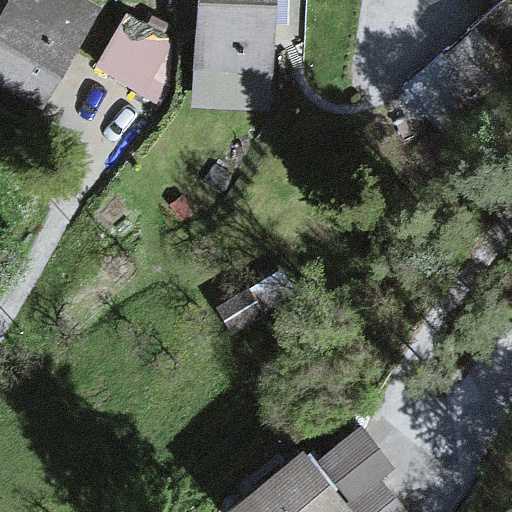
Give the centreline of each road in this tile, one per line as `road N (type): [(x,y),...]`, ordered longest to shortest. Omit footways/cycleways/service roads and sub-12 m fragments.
road 1 (residential): [(467,447),(428,413),(414,370),(511,223)]
road 2 (residential): [(96,163),(0,306)]
